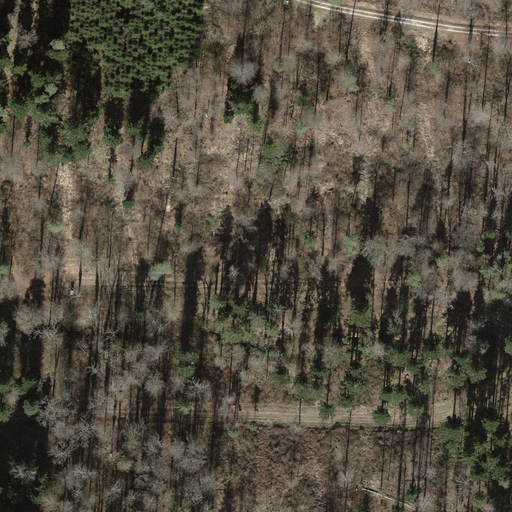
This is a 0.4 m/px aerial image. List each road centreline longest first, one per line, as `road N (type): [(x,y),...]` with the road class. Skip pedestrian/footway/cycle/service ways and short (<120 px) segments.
road 1 (track): [(511,380),(428,418),(131,410),(23,416),(0,426)]
road 2 (track): [(511,326),(475,305),(404,288),(312,283),(59,291),(0,304)]
road 3 (track): [(511,33),(302,0)]
